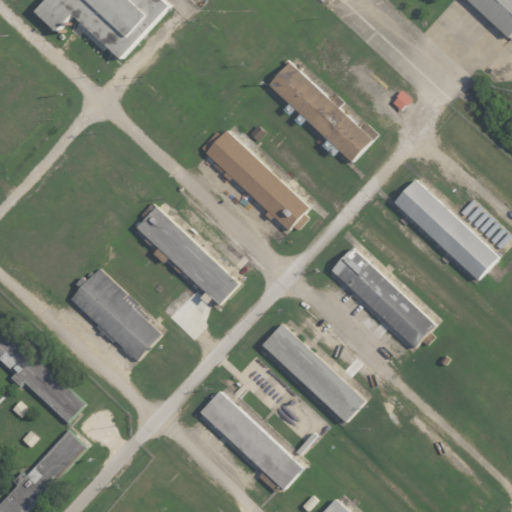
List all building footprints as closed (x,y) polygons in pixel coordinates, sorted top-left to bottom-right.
[(123,59),(171,7),(163,0),(48,0),(38,12),(60,32),(75,15),(123,59)] [(511,0),(468,0),(510,39),(511,36),(511,0)] [(271,86),(353,163),(379,135),(367,124),(362,130),(291,63),(271,86)] [(406,110),(417,98),(407,90),(396,101),(406,110)] [(208,154),(289,231),(311,208),(229,130),(208,154)] [(396,203),(418,180),(502,257),(480,281),(396,203)] [(138,229),(221,306),(240,285),(158,208),(138,229)] [(415,348),(437,325),(354,248),(333,270),(415,348)] [(101,269),(167,330),(137,362),(71,301),(101,269)] [(69,423),(86,404),(0,324),(0,360),(15,375),(12,379),(22,387),(25,384),(69,423)] [(347,423),(366,401),(284,325),(264,346),(347,423)] [(286,490),(305,469),(222,393),(202,414),(286,490)] [(16,409),(25,417),(33,408),(24,400),(16,409)] [(0,511),(28,511),(88,448),(70,431),(27,477),(23,473),(14,482),(18,486),(0,505),(0,511)] [(326,511),(350,511),(337,500),(326,511)]
